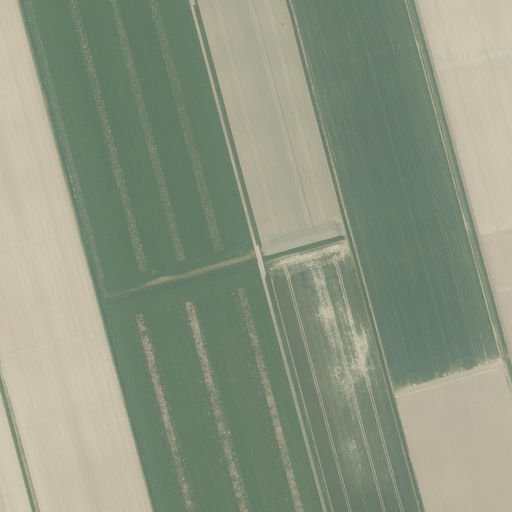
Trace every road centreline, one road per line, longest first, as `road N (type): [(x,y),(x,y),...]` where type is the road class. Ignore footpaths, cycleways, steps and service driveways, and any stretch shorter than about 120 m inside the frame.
road 1 (track): [(511,395),(407,0)]
road 2 (track): [(38,511),(0,366)]
